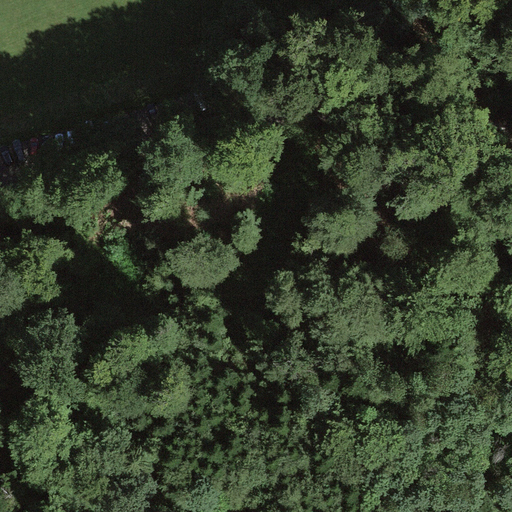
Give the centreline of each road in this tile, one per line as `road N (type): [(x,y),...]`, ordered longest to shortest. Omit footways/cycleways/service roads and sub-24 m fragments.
road 1 (residential): [(0,191),(260,119)]
road 2 (track): [(511,139),(401,104),(260,119)]
